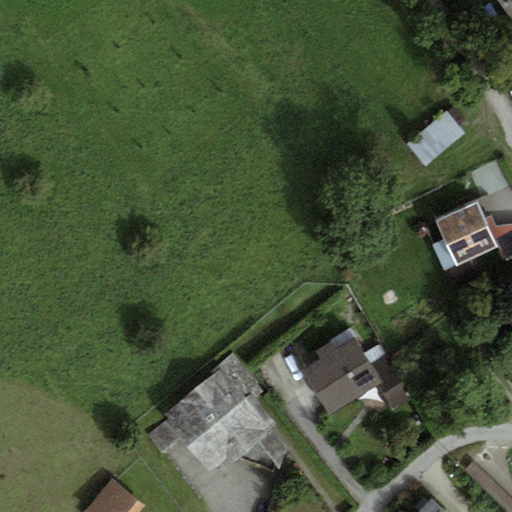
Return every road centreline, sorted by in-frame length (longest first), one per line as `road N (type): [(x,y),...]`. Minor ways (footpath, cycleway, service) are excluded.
road 1 (residential): [(511,437),(467,436),(367,511)]
road 2 (residential): [(511,142),(437,0)]
